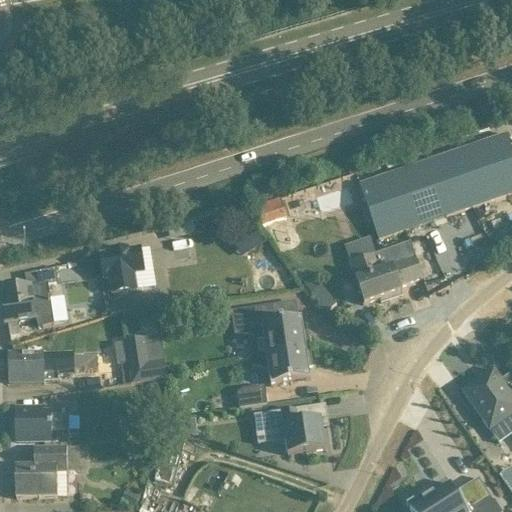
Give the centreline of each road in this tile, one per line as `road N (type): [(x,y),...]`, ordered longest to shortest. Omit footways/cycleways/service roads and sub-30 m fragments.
road 1 (primary): [(0,236),(511,69)]
road 2 (primary): [(0,143),(479,0)]
road 3 (unclassified): [(511,274),(453,324),(424,362),(345,511)]
